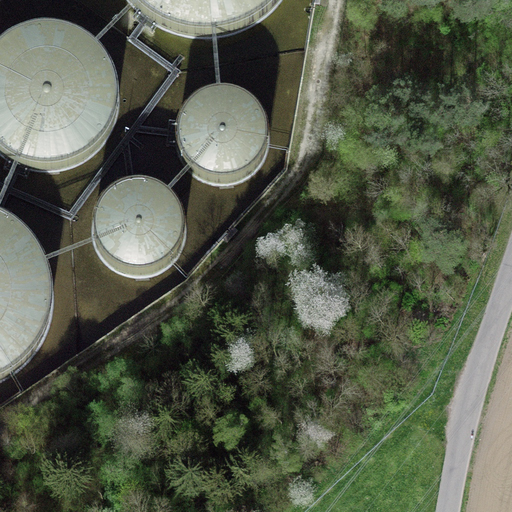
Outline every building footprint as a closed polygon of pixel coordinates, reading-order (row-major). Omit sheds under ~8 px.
[(143,0),(154,10),(182,21),(211,24),(240,17),(266,1),(266,0),(143,0)] [(0,141),(4,146),(25,158),(49,162),(73,158),(94,146),(108,130),(117,110),(119,88),(114,67),(103,48),(87,33),(67,25),(45,22),(23,27),(4,38),(0,43),(0,141)] [(187,157),(198,166),(211,171),(225,172),(238,168),(250,161),(260,149),(265,134),(265,119),(259,104),(249,93),(235,85),(220,83),(204,86),(191,94),(182,105),(177,118),(176,132),(180,145),(187,157)] [(107,250),(118,259),(131,264),(145,266),(159,262),(171,255),(181,243),(186,228),(186,213),(181,198),(171,186),(157,178),(141,176),(126,178),(112,186),(103,197),(98,210),(97,224),(100,238),(107,250)] [(0,378),(21,366),(42,341),(53,310),(53,277),(42,246),(21,221),(0,209),(0,378)]
